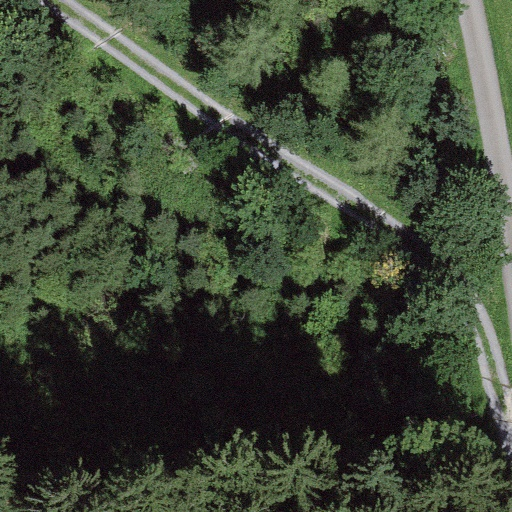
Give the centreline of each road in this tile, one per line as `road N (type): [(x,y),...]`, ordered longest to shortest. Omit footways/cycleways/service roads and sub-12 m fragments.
road 1 (track): [(77,0),(308,169),(477,311),(511,448)]
road 2 (unclassified): [(511,287),(469,0)]
